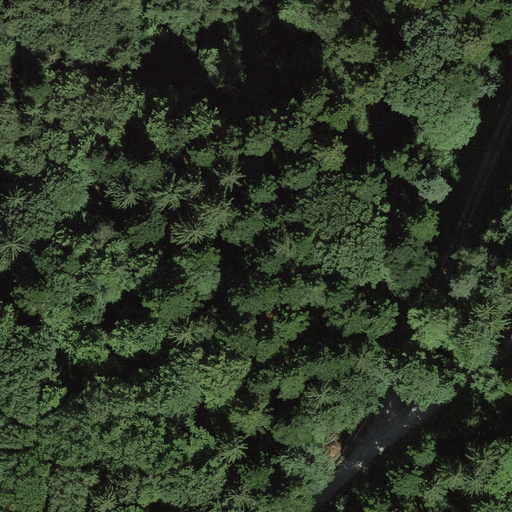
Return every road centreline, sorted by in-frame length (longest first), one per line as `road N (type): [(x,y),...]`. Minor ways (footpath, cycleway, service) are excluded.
road 1 (track): [(511,126),(376,439)]
road 2 (track): [(511,339),(376,439),(302,511)]
